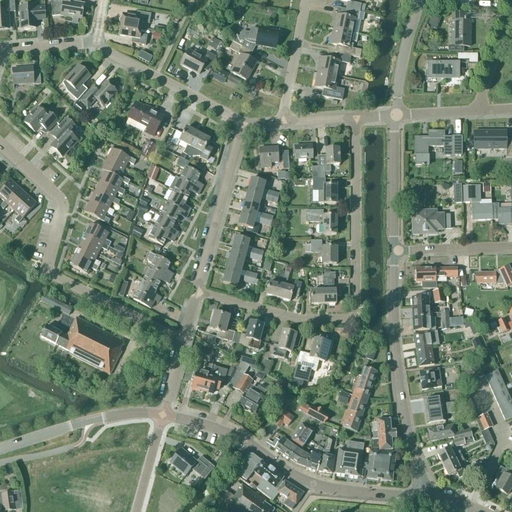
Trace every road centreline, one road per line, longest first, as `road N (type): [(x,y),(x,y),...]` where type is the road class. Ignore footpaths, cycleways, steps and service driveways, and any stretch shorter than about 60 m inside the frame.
road 1 (residential): [(198,293),(300,318),(355,317),(353,118)]
road 2 (residential): [(182,345),(47,271),(60,203),(0,143)]
road 3 (tertiary): [(425,498),(397,389),(397,251)]
road 4 (unclassified): [(198,293),(241,124)]
road 5 (residential): [(241,124),(95,43)]
road 6 (tertiary): [(310,483),(225,431),(162,415)]
road 7 (tertiary): [(397,251),(395,117)]
road 8 (residential): [(283,120),(308,0)]
road 9 (tertiary): [(395,117),(422,0)]
